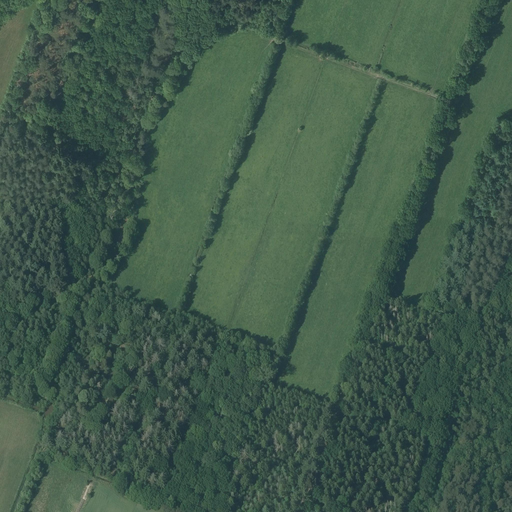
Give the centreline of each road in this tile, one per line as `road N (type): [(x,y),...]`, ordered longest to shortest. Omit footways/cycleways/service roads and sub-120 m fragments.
road 1 (track): [(375,295),(483,0)]
road 2 (track): [(297,511),(375,295)]
road 3 (track): [(411,511),(481,318)]
road 4 (track): [(447,99),(318,55)]
